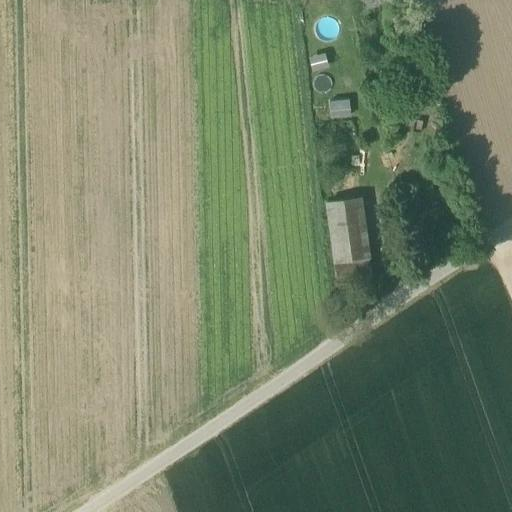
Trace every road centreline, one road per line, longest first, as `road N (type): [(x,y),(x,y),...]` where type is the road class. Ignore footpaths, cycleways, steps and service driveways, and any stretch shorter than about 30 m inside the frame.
road 1 (track): [(69,511),(170,0)]
road 2 (unclassified): [(511,227),(87,511)]
